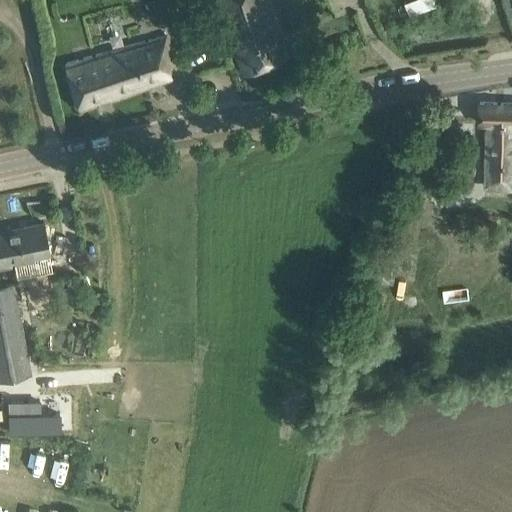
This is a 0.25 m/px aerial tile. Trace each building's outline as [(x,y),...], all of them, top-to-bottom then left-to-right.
[(221,0),(244,73),(287,56),(267,0),(221,0)] [(164,58),(172,55),(166,35),(67,63),(80,110),(96,105),(95,100),(107,96),(110,100),(171,79),(164,58)] [(511,103),(480,102),(479,122),(487,123),(485,173),(511,174),(511,103)] [(13,260),(49,253),(43,222),(0,230),(0,266),(14,264),(13,260)] [(0,377),(30,371),(13,283),(0,285),(0,377)] [(38,430),(37,405),(10,405),(11,432),(38,430)]
